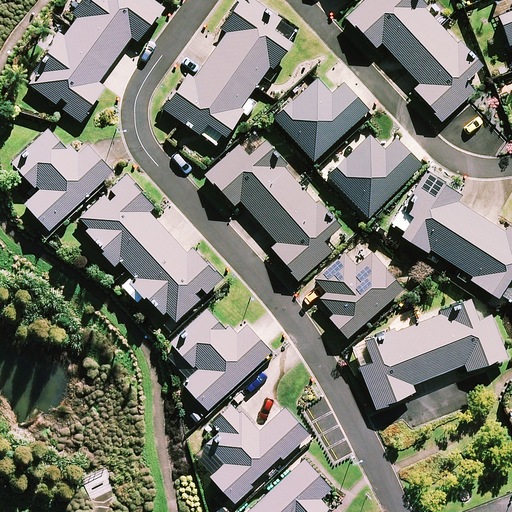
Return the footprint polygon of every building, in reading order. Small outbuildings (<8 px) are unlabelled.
[(26,80),(56,101),(60,95),(67,100),(63,106),(80,118),(104,85),(98,81),(131,34),(138,39),(162,4),(156,0),(81,0),(72,14),(76,17),(66,32),(62,29),(26,80)] [(278,16),(267,9),(255,0),(238,0),(220,27),(225,31),(195,75),(188,71),(164,106),(218,143),(241,109),(247,113),(255,102),(247,96),(270,63),(272,65),(297,29),(278,16)] [(426,3),(423,0),(361,0),(347,13),(375,44),(381,39),(419,81),(414,86),(442,117),(474,88),(464,77),(478,65),(423,5),(426,3)] [(511,0),(496,0),(493,1),(510,42),(511,41),(511,0)] [(331,91),(316,75),(273,114),(313,158),(368,108),(343,80),(331,91)] [(89,142),(79,151),(69,141),(66,144),(50,126),(13,160),(39,188),(25,200),(50,227),(113,168),(89,142)] [(384,147),(365,128),(323,168),(368,215),(422,163),(396,136),(384,147)] [(271,245),(290,266),(288,268),(298,278),(300,276),(332,248),(322,237),(336,225),(280,162),(282,160),(262,138),(247,152),(239,142),(207,171),(234,202),(239,197),(277,240),(271,245)] [(428,249),(430,246),(472,273),(470,276),(509,300),(511,295),(511,225),(508,223),(504,229),(457,199),(463,190),(429,169),(404,208),(413,214),(403,229),(402,232),(428,249)] [(144,293),(146,291),(164,310),(166,307),(177,318),(199,297),(194,292),(201,285),(206,291),(221,276),(191,244),(185,249),(148,210),(155,203),(125,172),(110,187),(114,191),(108,196),(104,192),(80,215),(88,224),(84,227),(103,247),(102,248),(115,262),(119,258),(135,274),(130,279),(144,293)] [(333,310),(329,313),(348,335),(403,286),(372,251),(357,264),(344,250),(315,276),(327,289),(320,295),(333,310)] [(480,302),(474,305),(471,298),(352,345),(375,404),(414,388),(411,381),(464,361),(467,368),(506,353),(489,311),(484,313),(480,302)] [(208,304),(171,339),(176,345),(198,368),(184,381),(208,406),(270,348),(245,321),(234,331),(208,304)] [(257,429),(232,400),(209,420),(217,429),(205,440),(224,460),(210,472),(235,500),(253,484),(249,480),(280,453),(282,455),(309,431),(285,404),(257,429)] [(332,483),(305,455),(242,511),(318,511),(327,504),(319,495),(332,483)] [(231,511),(222,502),(210,511),(231,511)]
